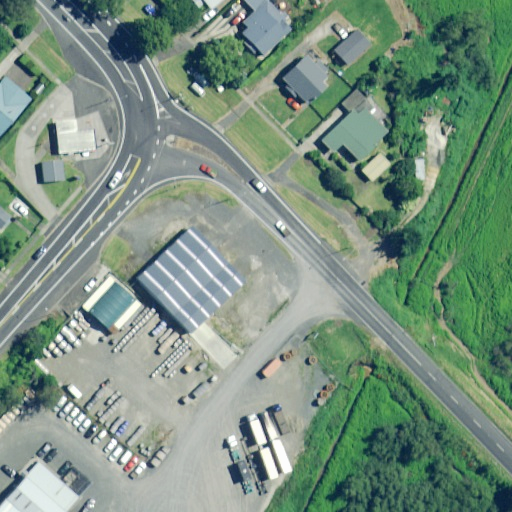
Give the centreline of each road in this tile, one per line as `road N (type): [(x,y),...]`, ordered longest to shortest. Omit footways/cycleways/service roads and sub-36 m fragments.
road 1 (tertiary): [(139,136),(220,161),(511,458)]
road 2 (primary): [(139,136),(106,203),(0,325)]
road 3 (primary): [(61,0),(130,82),(139,136)]
